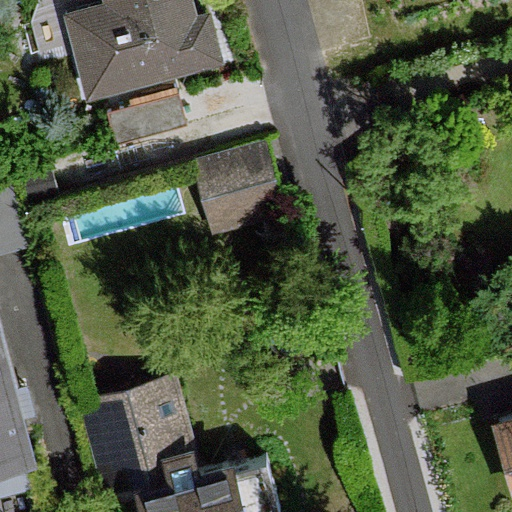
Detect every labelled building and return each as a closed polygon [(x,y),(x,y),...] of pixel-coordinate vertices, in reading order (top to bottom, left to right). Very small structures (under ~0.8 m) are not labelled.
[(203,5),(201,0),(93,0),(66,8),(90,93),(231,54),(216,1),(203,5)] [(264,131),(189,153),(211,226),(286,203),(264,131)] [(0,188),(0,247),(25,351),(57,343),(17,184),(0,188)] [(0,461),(35,452),(0,320),(0,461)] [(178,368),(85,392),(112,494),(141,486),(147,511),(252,511),(236,448),(201,457),(178,368)] [(511,409),(484,417),(506,499),(511,497),(511,409)]
